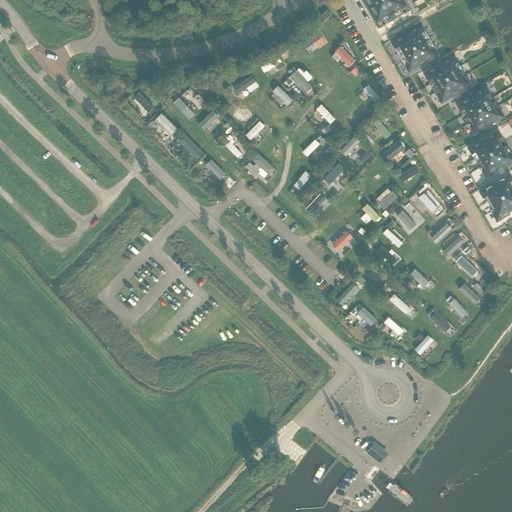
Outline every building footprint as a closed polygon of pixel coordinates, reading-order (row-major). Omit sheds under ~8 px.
[(365,0),(378,21),(382,18),(386,25),(404,15),(400,8),(404,5),(401,0),(365,0)] [(324,21),(331,15),(327,11),(321,16),(324,21)] [(433,49),(423,32),(425,31),(421,24),(408,32),(410,34),(405,37),(403,35),(391,43),(395,49),(397,48),(407,65),(405,66),(409,73),(421,65),(420,63),(425,60),(426,62),(439,55),(435,48),(433,49)] [(305,49),(310,46),(313,51),(327,42),(320,30),(300,42),(305,49)] [(350,67),(357,61),(342,45),(335,52),(350,67)] [(281,56),(261,65),(265,72),(273,69),(274,71),(285,66),(281,56)] [(466,81),(456,64),(458,62),(454,56),(441,63),(442,65),(437,68),(436,66),(423,74),(427,80),(429,79),(439,96),(437,97),(441,104),(454,97),(453,95),(458,91),(459,94),(472,86),(468,79),(466,81)] [(309,81),(314,77),(302,65),(291,76),(307,93),(314,86),(309,81)] [(251,76),(234,88),(238,95),(256,82),(251,76)] [(370,84),(363,89),(375,103),(382,98),(370,84)] [(279,85),(272,92),(288,106),(294,99),(279,85)] [(498,111),(488,94),(490,93),(486,87),(474,94),(475,96),(470,99),(469,97),(456,105),(460,111),(462,110),(472,127),(470,128),(474,135),(487,127),(485,125),(491,122),(492,124),(504,117),(500,110),(498,111)] [(143,91),(136,97),(148,113),(155,107),(143,91)] [(181,97),(175,103),(190,119),(196,114),(181,97)] [(248,120),(252,115),(237,101),(232,106),(248,120)] [(362,115),(350,101),(345,105),(357,119),(362,115)] [(323,103),(316,109),(331,124),(337,118),(323,103)] [(198,124),(205,131),(219,116),(213,109),(198,124)] [(173,137),(180,129),(163,112),(155,119),(173,137)] [(379,118),(374,122),(387,138),(392,134),(379,118)] [(261,119),(245,134),(251,140),(266,125),(261,119)] [(510,155),(500,138),(502,137),(498,130),(485,138),(487,140),(481,143),(480,141),(467,148),(471,155),(474,154),(484,171),(482,172),(485,179),(498,171),(497,169),(502,166),(503,168),(511,162),(511,153),(511,154),(510,155)] [(179,142),(198,160),(206,152),(187,134),(179,142)] [(354,137),(341,152),(346,156),(359,141),(354,137)] [(316,138),(302,151),(307,156),(321,144),(316,138)] [(232,139),(226,145),(238,157),(243,153),(235,145),(237,143),(232,139)] [(325,139),(313,152),(323,162),(335,149),(325,139)] [(399,143),(384,156),(389,163),(404,150),(399,143)] [(252,160),(246,166),(255,175),(260,170),(270,179),(278,169),(259,152),(252,160)] [(366,152),(359,157),(364,162),(370,156),(366,152)] [(204,167),(218,182),(227,173),(213,158),(204,167)] [(339,164),(324,180),(329,185),(344,169),(339,164)] [(415,167),(398,178),(402,185),(419,174),(415,167)] [(306,170),(293,185),(299,190),(311,175),(306,170)] [(511,182),(511,181),(511,177),(509,174),(497,181),(498,183),(493,186),(492,184),(479,192),(483,199),(485,197),(495,214),(493,216),(497,222),(510,215),(508,213),(511,210),(511,182)] [(433,214),(443,206),(429,188),(419,196),(433,214)] [(328,199),(332,195),(325,189),(322,192),(328,199)] [(393,191),(378,205),(383,210),(398,197),(393,191)] [(322,193),(307,209),(312,214),(327,198),(322,193)] [(362,207),(367,213),(361,217),(367,224),(373,219),(375,222),(382,217),(369,202),(362,207)] [(397,219),(403,226),(418,212),(412,205),(397,219)] [(447,223),(432,236),(437,242),(452,230),(447,223)] [(392,232),(389,229),(384,234),(398,247),(403,242),(402,241),(404,239),(394,229),(392,232)] [(346,230),(332,244),(337,249),(351,235),(346,230)] [(455,240),(441,255),(447,261),(461,246),(455,240)] [(389,252),(382,246),(377,251),(392,265),(397,259),(392,255),(395,252),(391,249),(389,252)] [(476,268),(462,255),(456,262),(470,274),(476,268)] [(428,282),(415,269),(410,275),(424,287),(428,282)] [(352,284),(339,298),(344,303),(358,288),(352,284)] [(479,299),(464,284),(459,289),(473,304),(479,299)] [(410,309),(394,295),(389,300),(405,314),(410,309)] [(467,311),(453,297),(448,302),(462,316),(467,311)] [(375,320),(361,308),(357,313),(371,326),(375,320)] [(449,327),(435,313),(430,318),(444,332),(449,327)] [(404,330),(388,316),(383,321),(399,335),(404,330)] [(429,334),(415,349),(420,354),(434,339),(429,334)] [(368,452),(381,462),(388,453),(375,443),(368,452)]
